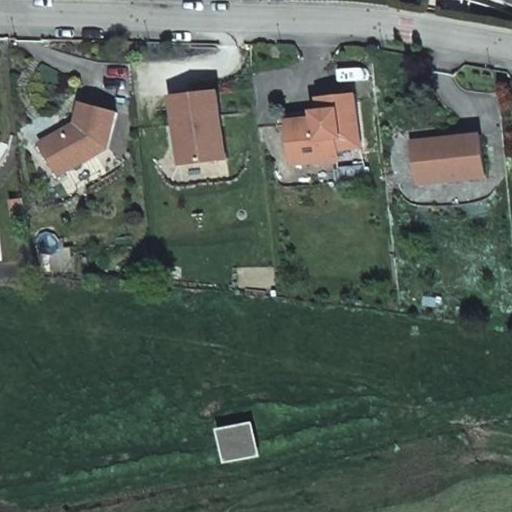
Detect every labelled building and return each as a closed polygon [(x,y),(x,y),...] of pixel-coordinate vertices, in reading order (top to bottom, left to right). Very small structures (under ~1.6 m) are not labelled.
[(217,91),(171,96),(179,164),(225,159),(217,91)] [(319,111),(320,117),(314,118),(287,120),(290,155),(320,152),(321,162),(339,160),(338,150),(361,148),(355,94),(318,98),(319,111)] [(63,131),(41,144),(58,175),(107,148),(116,113),(82,103),(76,124),(73,126),(76,130),(70,133),(63,131)] [(413,147),(417,184),(485,177),(481,135),(443,139),(444,144),(413,147)] [(290,155),(291,165),(321,162),(320,152),(290,155)] [(228,462),(264,456),(258,421),(222,428),(228,462)]
